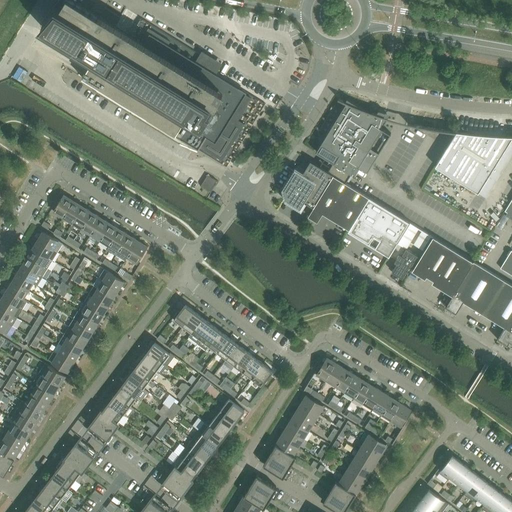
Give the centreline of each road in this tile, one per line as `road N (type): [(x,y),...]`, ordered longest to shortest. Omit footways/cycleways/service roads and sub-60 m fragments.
road 1 (unclassified): [(511,365),(238,198)]
road 2 (residential): [(456,421),(328,335),(302,366)]
road 3 (residential): [(69,421),(179,276)]
road 4 (unclassified): [(511,109),(439,103),(333,77)]
road 5 (residential): [(196,254),(55,170)]
road 6 (unclassified): [(238,198),(263,182),(333,77)]
road 7 (residential): [(302,366),(179,276)]
road 8 (residential): [(190,511),(69,421)]
road 9 (secondary): [(364,24),(511,48)]
road 10 (secondary): [(511,30),(365,5)]
road 11 (unclassified): [(315,73),(238,198)]
